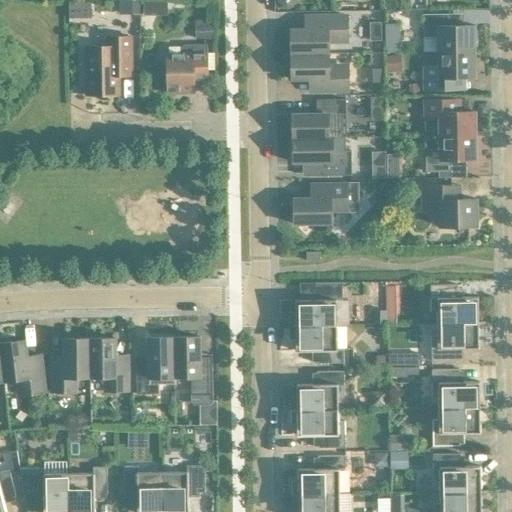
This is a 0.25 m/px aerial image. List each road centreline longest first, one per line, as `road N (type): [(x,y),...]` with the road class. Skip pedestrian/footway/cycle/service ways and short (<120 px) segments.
road 1 (residential): [(0,303),(260,296)]
road 2 (residential): [(264,511),(260,296)]
road 3 (residential): [(511,213),(507,0)]
road 4 (residential): [(84,131),(257,130)]
road 5 (residential): [(260,296),(257,130)]
road 6 (residential): [(257,130),(255,0)]
